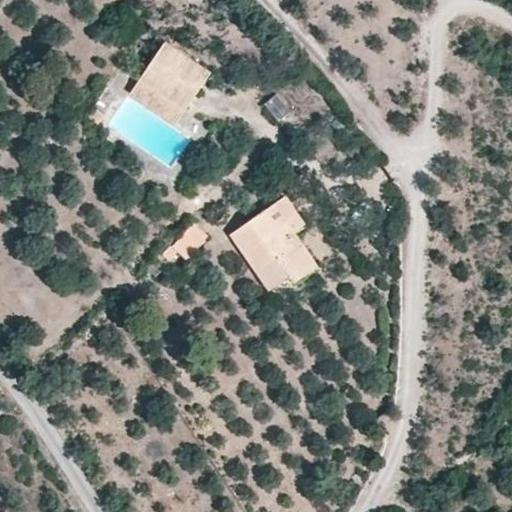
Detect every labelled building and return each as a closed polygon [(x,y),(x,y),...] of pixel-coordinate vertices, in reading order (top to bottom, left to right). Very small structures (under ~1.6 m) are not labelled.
[(177,123),(212,72),(168,42),(133,94),(177,123)] [(289,111),(277,95),(266,104),(278,120),(289,111)] [(296,233),(308,225),(287,196),(231,236),(270,291),(290,278),(271,251),(296,233)] [(189,261),(211,236),(195,222),(173,247),(189,261)] [(320,268),(296,233),(271,251),(290,278),(295,285),(320,268)]
